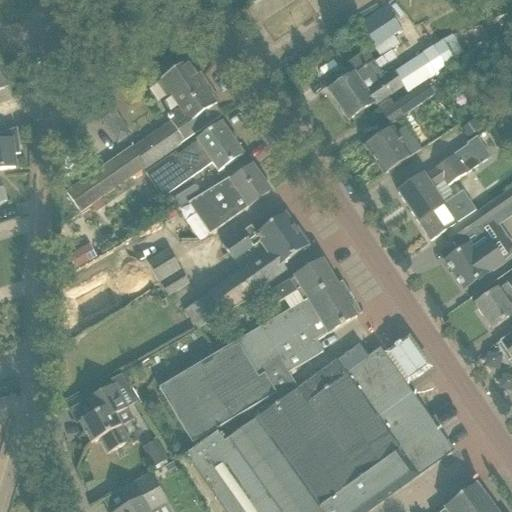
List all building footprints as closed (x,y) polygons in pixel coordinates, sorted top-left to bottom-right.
[(436,19),(443,31),(463,19),(456,7),(436,19)] [(358,26),(373,49),(400,30),(385,8),(358,26)] [(465,21),(452,30),(459,40),(463,37),(469,46),(479,39),(465,21)] [(328,92),(348,122),(374,104),(375,106),(394,93),(398,99),(435,75),(436,76),(456,63),(453,58),(461,53),(451,36),(432,48),(431,47),(421,53),(422,54),(393,73),(383,80),(371,63),(354,74),(328,92)] [(167,118),(171,123),(132,150),(131,148),(66,194),(80,214),(220,117),(216,111),(218,109),(215,106),(216,105),(187,62),(160,81),(161,81),(157,84),(166,97),(170,95),(180,109),(167,118)] [(383,111),(392,124),(438,93),(429,80),(383,111)] [(3,90),(0,81),(0,102),(10,99),(7,89),(3,90)] [(115,113),(102,121),(110,133),(123,125),(115,113)] [(474,120),(461,129),(467,138),(480,129),(474,120)] [(197,142),(197,143),(177,157),(175,154),(145,175),(161,200),(212,164),(218,173),(243,156),(221,125),(197,142)] [(17,129),(0,135),(0,170),(15,169),(13,156),(20,155),(17,129)] [(365,147),(384,176),(421,151),(405,129),(395,136),(391,129),(365,147)] [(447,231),(476,212),(463,192),(443,205),(432,190),(444,182),(448,187),(466,175),(491,159),(489,156),(477,138),(466,146),(467,147),(453,156),(454,156),(435,169),(436,170),(424,178),(423,177),(414,183),(398,194),(431,242),(447,231)] [(269,194),(267,191),(271,189),(263,177),(259,180),(251,168),(235,179),(231,182),(229,180),(187,205),(209,235),(249,208),(269,194)] [(446,235),(458,254),(445,263),(464,291),(497,268),(474,233),(511,208),(503,196),(462,224),(446,235)] [(268,254),(200,301),(184,312),(197,330),(223,313),(224,315),(225,314),(228,320),(243,312),(240,306),(269,290),(265,285),(269,282),(286,271),(282,266),(307,248),(284,215),(268,227),(257,235),(251,227),(223,247),(233,262),(260,243),(268,254)] [(88,246),(71,256),(79,268),(96,258),(88,246)] [(168,250),(147,262),(160,283),(180,270),(168,250)] [(106,267),(71,287),(77,298),(74,300),(80,310),(83,308),(85,312),(108,299),(114,310),(139,295),(160,283),(147,262),(141,252),(133,257),(139,267),(115,281),(106,267)] [(158,390),(191,446),(275,396),(279,402),(297,390),(288,374),(323,353),(316,342),(339,329),(356,319),(322,262),(305,272),(290,281),(290,282),(270,294),(277,305),(284,300),(290,311),(235,343),(236,344),(158,390)] [(161,285),(168,297),(189,284),(182,272),(161,285)] [(511,307),(511,280),(507,284),(507,285),(497,291),(491,295),(474,306),(491,331),(508,320),(511,316),(511,312),(510,309),(511,307)] [(103,330),(67,350),(84,379),(106,367),(112,377),(119,373),(155,354),(147,342),(118,359),(103,330)] [(511,333),(499,342),(511,361),(511,333)] [(423,335),(386,361),(411,397),(448,371),(423,335)] [(364,511),(450,451),(411,397),(386,361),(379,352),(369,360),(359,346),(343,357),(240,432),(234,424),(219,435),(217,433),(184,456),(223,511),(364,511)] [(79,423),(91,445),(98,441),(107,456),(129,443),(120,428),(114,416),(127,409),(114,385),(85,402),(93,416),(79,423)] [(153,511),(166,505),(159,491),(150,475),(120,492),(128,507),(118,511),(153,511)] [(495,511),(475,486),(444,510),(444,511),(442,511),(495,511)]
